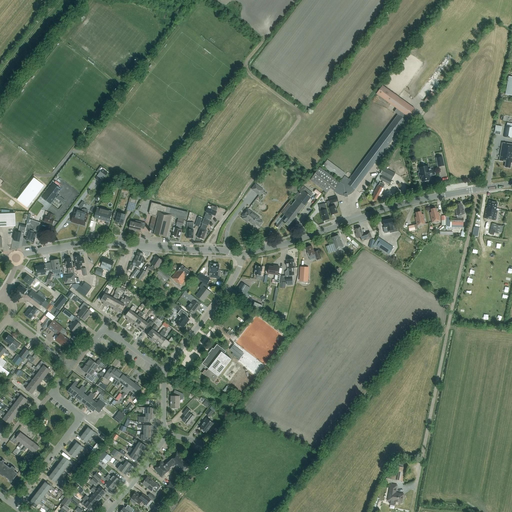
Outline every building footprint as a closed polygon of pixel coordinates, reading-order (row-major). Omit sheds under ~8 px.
[(378,94),(377,95),(396,109),(408,118),(410,116),(414,110),(415,109),(383,86),(382,87),(378,94)] [(423,100),(428,104),(435,94),(431,91),(423,100)] [(353,192),(354,191),(355,189),(406,121),(398,115),(349,179),(344,176),(340,182),(320,167),(310,180),(327,193),(330,188),(334,191),(337,193),(339,194),(341,195),(343,195),(345,196),(345,197),(347,196),(347,195),(349,194),(351,193),(353,192)] [(506,162),(505,167),(510,168),(511,163),(511,162),(511,144),(502,143),(499,161),(506,162)] [(327,160),(323,166),(341,179),(345,174),(327,160)] [(430,176),(435,175),(433,168),(428,169),(427,166),(419,168),(419,171),(418,171),(420,180),(422,179),(422,182),(430,180),(430,176)] [(380,174),(382,175),(392,180),(395,174),(384,167),(380,174)] [(95,179),(101,183),(108,173),(102,169),(100,173),(99,174),(95,179)] [(389,185),(392,180),(382,175),(380,180),(389,185)] [(17,200),(27,207),(44,186),(34,178),(17,200)] [(385,185),(380,182),(378,186),(378,185),(373,194),(374,194),(372,199),(376,201),(377,198),(378,199),(384,189),(383,188),(385,185)] [(60,191),(61,189),(54,184),(43,198),(50,204),(57,194),(60,191)] [(252,189),(259,195),(263,190),(256,185),(252,189)] [(303,186),(294,198),(296,200),(291,206),(289,204),(282,212),(285,214),(276,226),(279,229),(284,223),(288,226),(311,197),(311,196),(313,194),(303,186)] [(331,203),(338,201),(337,196),(329,198),(330,201),(327,202),(329,208),(328,208),(330,211),(331,215),(337,213),(336,209),(336,208),(336,207),(335,206),(335,205),(332,206),(331,203)] [(495,220),(497,210),(496,210),(497,203),(489,201),(488,208),(486,208),(484,218),(495,220)] [(457,218),(450,218),(450,217),(446,217),(446,227),(450,227),(463,227),(463,219),(461,219),(460,215),(465,214),(463,206),(462,206),(461,202),(455,204),(456,209),(455,209),(457,218)] [(42,206),(38,203),(32,213),(37,216),(42,206)] [(149,231),(155,232),(154,235),(166,238),(171,219),(171,216),(178,218),(185,220),(186,220),(188,213),(162,206),(162,205),(152,203),(149,214),(153,215),(150,225),(149,231)] [(320,211),(323,221),(329,219),(327,209),(325,203),(319,205),(320,211)] [(207,208),(206,212),(215,216),(217,212),(216,211),(217,208),(212,205),(210,209),(207,208)] [(94,219),(109,223),(112,212),(97,208),(94,219)] [(432,213),(430,213),(432,222),(440,221),(439,213),(437,213),(436,208),(431,210),(432,213)] [(82,210),(82,212),(75,210),(72,221),(81,224),(81,225),(85,226),(88,215),(88,214),(88,212),(87,210),(84,209),(82,210)] [(259,226),(262,222),(259,219),(248,210),(243,216),(244,217),(243,218),(247,222),(248,220),(255,225),(256,223),(259,226)] [(425,224),(423,215),(421,215),(421,212),(416,213),(417,217),(415,218),(417,226),(425,224)] [(123,224),(126,216),(118,214),(114,213),(113,218),(117,219),(116,222),(119,223),(119,225),(122,226),(123,224)] [(0,226),(15,226),(15,214),(0,214),(0,226)] [(48,217),(46,217),(44,222),(53,225),(54,219),(53,219),(54,215),(49,214),(48,217)] [(208,226),(210,221),(208,220),(208,219),(211,220),(212,216),(206,214),(204,218),(207,219),(206,219),(204,219),(202,224),(203,224),(201,229),(201,228),(197,237),(203,239),(205,234),(206,233),(207,232),(206,231),(206,230),(207,225),(208,226)] [(396,226),(396,224),(396,223),(395,222),(394,222),(393,222),(392,222),(392,219),(383,221),(384,227),(388,227),(389,231),(393,230),(393,228),(395,227),(394,227),(395,226),(396,226)] [(26,236),(25,240),(34,243),(40,223),(30,220),(28,224),(27,224),(24,235),(26,236)] [(177,220),(177,224),(176,228),(174,228),(173,231),(174,232),(173,237),(179,238),(182,230),(180,230),(182,225),(183,226),(184,222),(177,220)] [(145,223),(136,221),(135,223),(131,222),(129,229),(140,232),(141,229),(144,229),(145,223)] [(495,230),(494,233),(499,234),(500,225),(492,223),(491,229),(495,229),(495,230)] [(26,226),(20,225),(19,232),(15,232),(13,240),(19,242),(21,233),(24,234),(26,226)] [(363,234),(361,227),(355,229),(356,233),(355,233),(357,238),(361,237),(362,240),(362,241),(372,238),(370,232),(363,234)] [(338,235),(332,238),(336,250),(344,247),(341,241),(341,242),(338,235)] [(381,239),(376,246),(375,248),(387,256),(389,254),(389,255),(394,247),(381,239)] [(314,252),(312,246),(306,248),(308,253),(307,253),(309,257),(315,254),(317,260),(321,258),(319,251),(314,252)] [(134,260),(132,265),(139,267),(141,263),(143,263),(144,260),(145,259),(144,258),(142,257),(143,254),(138,252),(135,260),(134,260)] [(75,267),(76,267),(76,270),(81,269),(81,266),(82,266),(82,263),(85,263),(84,258),(81,259),(80,256),(74,257),(76,263),(74,263),(75,267)] [(151,264),(153,265),(151,267),(149,266),(147,269),(152,272),(155,267),(158,268),(163,261),(156,257),(151,264)] [(73,272),(71,258),(65,259),(66,268),(68,268),(69,273),(73,272)] [(101,265),(100,268),(104,269),(105,266),(111,269),(113,262),(104,258),(101,265)] [(294,264),(294,260),(294,259),(287,259),(287,264),(287,267),(288,267),(288,268),(289,268),(289,270),(287,270),(285,272),(285,276),(286,281),(292,281),(292,275),(294,275),(294,268),(296,268),(296,264),(294,264)] [(51,263),(48,264),(49,271),(53,270),(54,274),(61,273),(60,269),(58,260),(54,260),(51,261),(51,263)] [(213,274),(212,278),(219,278),(220,270),(219,270),(219,265),(210,263),(210,269),(209,273),(213,274)] [(44,266),(36,267),(37,274),(46,272),(49,271),(48,264),(44,264),(44,266)] [(186,277),(190,272),(182,265),(178,271),(177,270),(171,278),(181,285),(187,278),(186,277)] [(264,272),(262,272),(262,267),(256,266),(254,275),(257,275),(257,280),(263,281),(264,276),(263,276),(264,272)] [(275,275),(275,279),(274,279),(274,282),(280,283),(281,275),(278,274),(279,266),(276,266),(275,267),(269,266),(268,273),(275,275)] [(308,281),(309,267),(301,267),(300,281),(308,281)] [(104,270),(97,268),(95,274),(101,276),(104,270)] [(132,275),(135,278),(140,271),(136,269),(132,275)] [(137,278),(140,281),(146,272),(142,269),(137,278)] [(157,273),(167,281),(170,277),(160,269),(157,273)] [(210,279),(200,273),(196,278),(207,284),(210,279)] [(66,283),(71,282),(71,283),(74,283),(74,282),(73,275),(65,276),(66,283)] [(34,280),(27,276),(23,281),(32,287),(34,285),(37,287),(41,282),(35,278),(34,280)] [(81,287),(88,292),(92,287),(85,282),(81,287)] [(247,286),(242,282),(236,291),(241,294),(247,286)] [(210,292),(206,289),(208,286),(203,283),(199,287),(202,289),(196,296),(203,301),(210,292)] [(49,304),(45,300),(32,291),(28,288),(27,290),(20,284),(16,289),(21,293),(20,293),(21,294),(22,294),(23,294),(23,295),(25,292),(29,295),(29,296),(41,305),(46,309),(50,312),(53,307),(50,304),(49,304)] [(110,297),(107,295),(109,290),(107,289),(101,301),(104,303),(103,304),(105,305),(110,297)] [(113,298),(110,297),(105,305),(107,306),(108,305),(111,306),(117,294),(115,293),(113,298)] [(119,295),(117,294),(111,306),(114,308),(113,310),(115,311),(120,302),(117,300),(119,295)] [(53,305),(59,310),(67,300),(62,295),(53,305)] [(187,309),(193,314),(200,306),(197,303),(199,301),(191,295),(188,299),(192,302),(187,309)] [(123,304),(120,302),(115,311),(117,312),(118,310),(121,312),(124,305),(128,307),(130,302),(132,300),(126,297),(123,304)] [(82,310),(78,315),(85,320),(87,317),(86,317),(90,311),(87,308),(89,306),(84,303),(80,309),(82,310)] [(126,320),(128,322),(134,314),(132,311),(135,307),(133,306),(125,316),(128,319),(126,320)] [(27,312),(24,315),(31,319),(35,314),(36,315),(39,311),(35,308),(33,310),(30,308),(27,312)] [(176,323),(183,328),(189,320),(185,317),(187,313),(181,309),(177,314),(180,316),(176,323)] [(132,321),(134,323),(142,312),(140,311),(137,316),(134,314),(128,322),(130,323),(132,321)] [(142,312),(134,323),(137,325),(136,327),(138,328),(143,320),(141,318),(144,314),(142,312)] [(75,333),(81,325),(79,323),(81,321),(75,316),(72,320),(74,321),(69,328),(75,333)] [(149,318),(146,322),(143,320),(138,328),(140,330),(141,328),(143,330),(146,327),(148,329),(154,321),(149,318)] [(65,347),(70,341),(63,335),(66,331),(63,328),(53,321),(48,328),(57,335),(58,334),(59,336),(56,340),(65,347)] [(148,339),(150,341),(156,332),(154,330),(157,326),(155,324),(152,329),(147,335),(150,338),(148,339)] [(153,340),(156,342),(164,332),(163,330),(159,335),(156,332),(150,341),(152,342),(153,340)] [(164,332),(156,342),(159,344),(157,346),(159,348),(166,339),(163,337),(166,333),(165,332),(164,332)] [(9,336),(5,341),(10,345),(8,347),(14,352),(20,344),(9,336)] [(168,342),(166,339),(159,348),(161,349),(162,347),(165,349),(170,343),(174,339),(172,337),(168,342)] [(202,373),(214,382),(231,359),(224,354),(226,351),(217,344),(202,364),(208,369),(207,371),(205,370),(202,373)] [(2,346),(0,348),(0,353),(3,355),(5,353),(8,355),(9,352),(7,350),(2,346)] [(233,352),(232,354),(238,359),(243,353),(233,346),(230,350),(233,352)] [(24,348),(18,355),(23,359),(29,352),(24,348)] [(12,361),(18,366),(23,359),(17,355),(12,361)] [(30,355),(27,360),(32,364),(35,359),(30,355)] [(90,359),(86,364),(95,371),(97,368),(99,369),(100,367),(102,369),(104,365),(98,360),(96,363),(90,359)] [(42,368),(40,370),(46,375),(50,370),(43,365),(45,363),(42,361),(40,363),(38,365),(42,368)] [(95,378),(93,377),(95,375),(93,374),(95,371),(86,364),(82,370),(88,374),(86,377),(92,382),(95,378)] [(0,372),(6,377),(9,373),(2,367),(0,365),(0,372)] [(40,370),(36,368),(35,370),(38,373),(36,375),(43,380),(46,375),(40,370)] [(112,377),(114,379),(120,371),(118,369),(118,370),(115,368),(113,371),(110,369),(111,368),(104,377),(109,381),(112,377)] [(120,371),(114,379),(116,380),(113,384),(115,386),(124,375),(121,373),(122,372),(120,371)] [(43,380),(36,375),(33,372),(31,374),(35,377),(33,380),(39,385),(43,380)] [(126,377),(124,375),(115,386),(117,387),(120,383),(123,385),(129,377),(127,376),(126,377)] [(26,382),(29,384),(36,389),(39,385),(33,380),(29,377),(28,379),(26,382)] [(131,379),(129,377),(123,385),(125,387),(122,391),(124,392),(132,382),(130,380),(131,379)] [(69,395),(71,396),(77,388),(75,387),(78,383),(75,381),(67,392),(70,394),(69,395)] [(26,382),(24,384),(28,387),(26,389),(32,394),(36,389),(29,384),(26,382)] [(135,384),(132,382),(124,392),(126,394),(129,390),(131,392),(137,384),(136,382),(135,384)] [(139,385),(137,384),(131,392),(134,394),(131,397),(133,399),(141,388),(138,386),(139,385)] [(84,388),(82,386),(79,390),(77,388),(71,396),(73,398),(73,397),(76,399),(84,388)] [(78,401),(80,403),(86,395),(84,393),(86,390),(84,388),(76,399),(78,400),(78,401)] [(171,397),(171,408),(179,408),(179,399),(183,399),(183,394),(175,391),(173,394),(176,395),(176,397),(171,397)] [(24,405),(28,400),(21,395),(18,393),(16,395),(19,398),(17,400),(24,405)] [(80,403),(81,404),(82,403),(85,405),(93,394),(91,393),(88,397),(86,395),(80,403)] [(95,396),(93,394),(85,405),(87,407),(86,408),(88,410),(94,401),(92,400),(95,396)] [(16,402),(14,405),(20,410),(24,405),(17,400),(14,397),(12,400),(16,402)] [(90,411),(91,410),(94,412),(95,409),(99,413),(106,404),(100,400),(98,403),(95,401),(95,402),(94,401),(88,410),(90,411)] [(12,407),(10,410),(17,415),(20,410),(14,405),(10,402),(9,404),(12,407)] [(13,419),(17,415),(10,410),(7,407),(5,409),(9,412),(7,414),(13,419)] [(195,417),(190,414),(191,412),(187,409),(183,414),(185,416),(182,420),(185,423),(187,425),(188,425),(192,420),(192,421),(195,417)] [(9,424),(13,419),(7,414),(3,411),(1,414),(5,417),(3,419),(9,424)] [(154,419),(154,414),(145,413),(145,417),(139,417),(139,422),(150,422),(150,419),(154,419)] [(114,419),(120,423),(124,418),(119,414),(114,419)] [(206,433),(213,423),(206,418),(203,422),(204,423),(200,428),(206,433)] [(85,433),(91,437),(93,434),(97,437),(98,435),(95,432),(94,433),(88,428),(85,433)] [(152,437),(152,431),(144,431),(140,431),(140,435),(138,435),(138,437),(141,437),(141,441),(149,441),(149,440),(150,440),(151,438),(151,437),(152,437)] [(17,441),(20,443),(25,437),(20,433),(17,438),(14,436),(10,441),(15,444),(17,441)] [(94,440),(91,437),(85,433),(80,438),(87,443),(90,439),(93,442),(94,440)] [(25,446),(30,440),(25,437),(20,443),(18,446),(20,448),(22,444),(25,446)] [(138,444),(136,447),(143,451),(146,446),(134,439),(133,441),(138,444)] [(35,444),(30,440),(25,446),(23,450),(25,451),(27,448),(30,450),(35,444)] [(79,452),(82,449),(85,452),(87,450),(83,447),(77,443),(73,448),(79,452)] [(35,454),(40,447),(35,444),(30,450),(27,453),(29,455),(32,452),(35,454)] [(140,456),(143,451),(136,447),(134,449),(129,447),(128,449),(140,456)] [(83,455),(79,452),(73,448),(69,453),(75,458),(78,454),(81,457),(83,455)] [(119,452),(114,449),(111,454),(116,457),(119,452)] [(137,461),(140,456),(128,449),(127,451),(131,454),(130,457),(137,461)] [(103,451),(98,458),(105,463),(107,460),(108,462),(111,457),(103,451)] [(154,469),(162,477),(175,465),(182,473),(190,466),(180,456),(180,455),(177,452),(164,464),(161,461),(158,464),(159,465),(154,469)] [(0,474),(3,476),(4,475),(10,479),(9,481),(11,483),(17,475),(13,472),(14,471),(16,469),(12,466),(11,468),(11,469),(10,470),(3,464),(5,461),(3,460),(2,462),(0,460),(0,458),(1,458),(0,457),(0,474)] [(67,467),(69,463),(73,466),(74,464),(71,462),(70,462),(64,458),(61,462),(67,467)] [(96,466),(101,461),(97,458),(92,463),(96,466)] [(122,458),(121,460),(125,463),(123,466),(130,471),(133,466),(122,458)] [(70,469),(67,467),(61,462),(57,467),(63,472),(66,468),(69,471),(70,469)] [(130,471),(123,466),(119,463),(118,465),(119,465),(117,468),(126,475),(130,471)] [(394,466),(393,471),(390,470),(389,476),(387,476),(387,478),(403,481),(405,468),(394,466)] [(59,477),(62,473),(65,476),(67,474),(63,472),(57,467),(53,472),(59,477)] [(63,479),(59,477),(53,472),(49,478),(55,482),(58,478),(61,481),(63,479)] [(93,476),(99,481),(102,478),(96,473),(93,476)] [(108,474),(106,476),(116,485),(121,480),(114,474),(112,477),(108,474)] [(106,476),(105,478),(108,481),(106,484),(112,490),(116,485),(106,476)] [(157,484),(147,477),(142,484),(152,491),(154,488),(157,491),(160,486),(157,484)] [(176,486),(169,482),(166,486),(172,491),(176,486)] [(51,487),(45,483),(41,487),(48,492),(50,489),(54,491),(55,489),(52,487),(51,487)] [(395,493),(397,485),(391,484),(388,500),(391,501),(390,503),(391,505),(394,505),(395,504),(395,501),(399,502),(399,501),(402,502),(403,495),(396,494),(397,493),(395,493)] [(94,486),(92,488),(102,497),(106,492),(99,486),(97,489),(94,486)] [(51,494),(48,492),(41,487),(38,492),(44,497),(46,493),(50,496),(51,494)] [(102,497),(92,488),(90,490),(94,493),(91,495),(98,501),(102,497)] [(40,502),(43,498),(46,501),(48,499),(44,497),(38,492),(34,497),(40,502)] [(152,502),(142,494),(141,497),(136,493),(131,498),(132,499),(130,501),(133,503),(135,503),(136,502),(139,504),(141,502),(145,505),(144,506),(147,508),(152,502)] [(86,495),(84,497),(94,506),(98,501),(91,495),(89,498),(86,495)] [(44,504),(40,502),(34,497),(30,503),(36,507),(39,504),(42,506),(44,504)] [(71,500),(77,506),(80,502),(74,497),(71,500)] [(94,506),(84,497),(82,499),(86,502),(83,505),(90,511),(94,506)]
